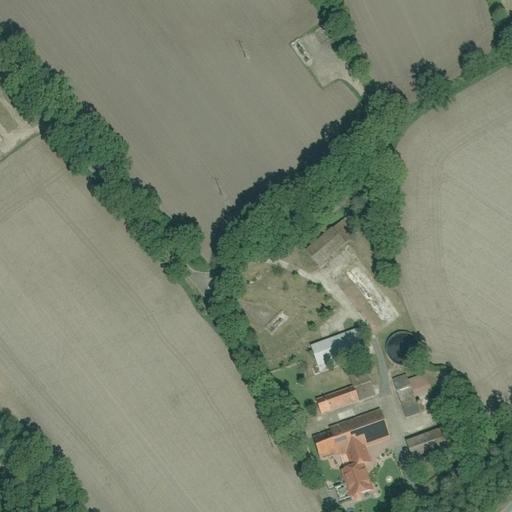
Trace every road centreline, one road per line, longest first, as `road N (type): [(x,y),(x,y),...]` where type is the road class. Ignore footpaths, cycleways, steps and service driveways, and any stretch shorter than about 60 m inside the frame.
road 1 (unclassified): [(0,47),(193,278)]
road 2 (track): [(333,511),(241,346)]
